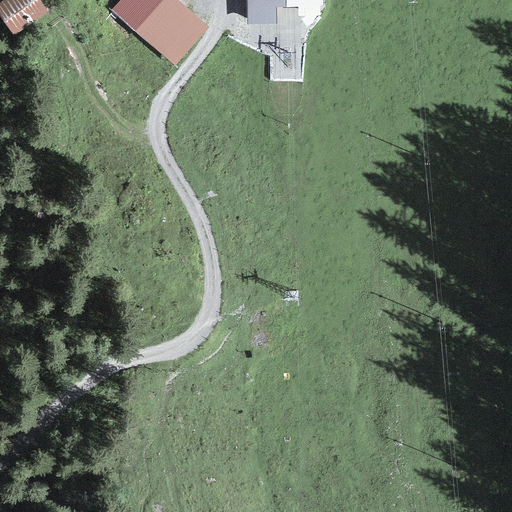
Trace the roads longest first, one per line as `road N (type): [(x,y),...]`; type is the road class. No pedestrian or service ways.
road 1 (track): [(221,0),(210,36),(168,94),(156,126),(208,232),(215,303),(198,337),(159,350)]
road 2 (track): [(159,350),(86,381),(0,460)]
